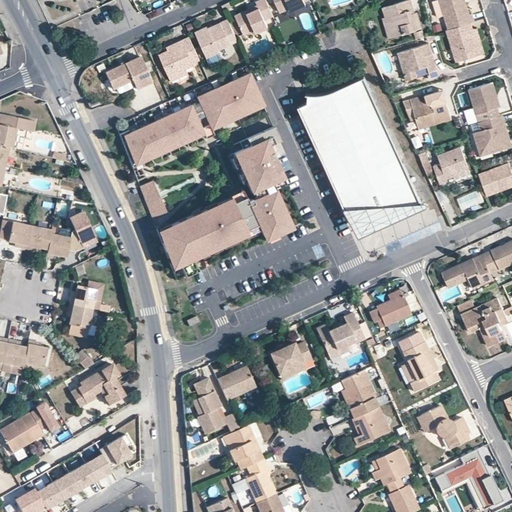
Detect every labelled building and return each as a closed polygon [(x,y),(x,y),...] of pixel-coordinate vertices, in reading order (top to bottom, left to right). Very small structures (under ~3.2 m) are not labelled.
[(77,0),(82,10),(93,6),(91,0),(77,0)] [(232,5),(229,0),(221,5),(223,9),(232,5)] [(254,31),(266,25),(263,19),(271,15),(265,0),(262,0),(256,4),(257,6),(245,11),(244,9),(244,8),(233,13),(242,34),(253,29),(254,31)] [(273,0),(278,11),(288,7),(289,10),(304,3),(302,0),(273,0)] [(415,11),(413,12),(410,13),(409,9),(412,8),(408,0),(406,0),(390,5),(394,15),(398,13),(402,23),(399,24),(402,33),(421,27),(415,11)] [(433,0),(431,1),(436,16),(442,14),(438,0),(433,0)] [(460,0),(438,0),(442,14),(447,28),(470,21),(474,20),(472,13),(469,14),(465,3),(462,4),(460,0)] [(396,35),(402,33),(399,24),(402,23),(398,13),(394,15),(390,16),(396,35)] [(207,29),(206,26),(205,24),(194,30),(208,62),(220,57),(216,49),(236,39),(226,17),(210,25),(211,27),(207,29)] [(445,29),(454,60),(480,53),(472,28),(470,21),(447,28),(445,29)] [(484,52),(477,27),(472,28),(480,53),(484,52)] [(192,65),(191,64),(190,59),(197,56),(188,36),(179,41),(181,45),(167,51),(158,55),(166,72),(183,64),(192,65)] [(179,41),(165,47),(167,51),(181,45),(179,41)] [(396,52),(405,79),(416,75),(414,69),(427,65),(428,71),(436,69),(428,42),(396,52)] [(127,81),(130,80),(134,88),(150,81),(138,55),(103,71),(111,88),(114,87),(127,81)] [(185,69),(183,64),(166,72),(168,76),(185,69)] [(132,166),(204,133),(195,113),(203,109),(211,128),(223,123),(263,105),(261,101),(262,100),(249,72),(248,72),(196,96),(198,100),(199,102),(191,106),(190,103),(128,131),(127,128),(118,132),(132,166)] [(407,197),(414,194),(367,80),(337,92),(334,94),(329,96),(324,97),(321,97),(317,98),(314,98),(310,97),(309,97),(310,106),(301,110),(319,155),(323,154),(329,168),(326,168),(353,224),(367,220),(369,225),(421,210),(417,201),(410,204),(407,197)] [(118,92),(130,87),(127,81),(114,87),(116,92),(118,92)] [(467,89),(474,113),(478,112),(480,120),(497,115),(495,107),(499,105),(492,81),(467,89)] [(426,100),(443,95),(441,88),(424,93),(426,100)] [(424,93),(402,101),(410,120),(415,119),(427,124),(451,117),(445,99),(443,95),(426,100),(424,93)] [(223,123),(232,143),(246,136),(241,125),(240,122),(265,111),(263,105),(223,123)] [(204,133),(206,137),(214,134),(211,128),(203,109),(195,113),(204,133)] [(511,144),(502,113),(497,115),(480,120),(482,128),(485,128),(491,150),(511,144)] [(0,145),(8,147),(11,147),(15,130),(31,133),(33,122),(0,115),(0,145)] [(415,119),(418,127),(427,124),(415,119)] [(197,269),(192,258),(258,228),(263,239),(291,227),(273,188),(285,183),(275,160),(273,157),(268,144),(273,142),(279,139),(273,125),(246,136),(232,143),(223,147),(240,186),(245,184),(249,191),(251,190),(253,197),(252,198),(254,201),(251,202),(249,198),(245,199),(241,191),(169,223),(175,235),(164,240),(161,242),(175,279),(197,269)] [(482,128),(473,131),(480,154),(491,150),(485,128),(482,128)] [(132,166),(133,170),(206,137),(204,133),(132,166)] [(273,157),(279,155),(273,142),(268,144),(273,157)] [(434,166),(439,181),(447,178),(446,176),(453,174),(469,167),(461,146),(438,155),(441,163),(434,166)] [(48,152),(49,157),(61,160),(61,154),(48,152)] [(329,168),(323,154),(319,155),(326,168),(329,168)] [(511,179),(511,170),(509,162),(479,173),(487,194),(508,186),(507,182),(511,179)] [(455,177),(470,171),(469,167),(453,174),(455,177)] [(164,209),(151,179),(139,184),(142,193),(145,200),(149,210),(153,208),(155,213),(164,209)] [(73,200),(75,192),(65,190),(63,197),(73,200)] [(417,201),(414,194),(407,197),(410,204),(417,201)] [(94,238),(80,211),(66,218),(73,230),(70,232),(70,237),(67,250),(74,252),(82,248),(80,245),(94,238)] [(31,225),(2,219),(0,228),(0,238),(8,240),(7,241),(14,243),(13,247),(26,249),(31,225)] [(367,220),(353,224),(355,229),(369,225),(367,220)] [(175,235),(169,223),(159,228),(164,240),(175,235)] [(31,225),(26,249),(39,252),(39,248),(46,249),(50,232),(50,229),(31,225)] [(46,249),(45,257),(58,259),(59,256),(65,257),(67,250),(70,237),(50,232),(46,249)] [(96,241),(94,238),(80,245),(82,248),(96,241)] [(509,264),(511,263),(511,239),(505,243),(506,245),(501,247),(500,245),(482,253),(491,272),(509,264)] [(468,276),(473,288),(494,278),(491,272),(482,253),(473,257),(474,260),(469,262),(468,260),(442,271),(449,287),(458,283),(457,281),(468,276)] [(86,286),(96,289),(91,309),(97,310),(101,285),(87,282),(86,286)] [(76,284),(71,304),(91,309),(96,289),(86,286),(76,284)] [(398,288),(387,293),(389,300),(401,294),(398,288)] [(376,320),(380,318),(384,324),(409,313),(401,294),(389,300),(375,306),(376,308),(368,311),(372,320),(375,318),(376,320)] [(479,328),(487,345),(506,336),(502,328),(500,329),(498,324),(508,320),(505,314),(511,310),(511,309),(510,305),(503,309),(497,296),(474,307),(470,299),(457,305),(461,313),(469,332),(479,328)] [(71,304),(67,324),(65,335),(84,338),(86,327),(87,328),(91,309),(71,304)] [(364,338),(352,311),(343,315),(345,322),(339,325),(337,329),(333,327),(318,334),(324,347),(330,348),(333,347),(341,351),(347,348),(346,344),(353,341),(354,343),(364,338)] [(196,316),(186,321),(188,326),(199,322),(196,316)] [(419,331),(398,340),(403,350),(402,350),(406,359),(400,361),(413,392),(438,380),(434,372),(438,371),(424,340),(419,331)] [(6,343),(2,363),(7,363),(19,366),(22,367),(23,363),(26,347),(17,345),(17,341),(7,338),(6,343)] [(311,358),(303,341),(294,345),(292,342),(284,346),(277,349),(269,352),(278,373),(302,362),(311,358)] [(47,347),(27,343),(26,347),(23,363),(42,367),(47,347)] [(324,347),(329,359),(348,350),(347,348),(341,351),(333,347),(330,348),(324,347)] [(74,357),(84,369),(93,363),(81,350),(74,357)] [(304,367),(302,362),(278,373),(280,378),(304,367)] [(77,390),(86,404),(96,398),(95,397),(102,393),(109,406),(125,397),(115,380),(118,378),(111,366),(79,385),(81,387),(77,390)] [(241,391),(255,385),(247,368),(236,372),(234,370),(215,378),(225,398),(241,391)] [(362,371),(339,382),(342,390),(347,399),(343,401),(352,419),(365,413),(377,407),(374,398),(362,371)] [(215,408),(220,405),(207,377),(192,383),(198,396),(195,397),(203,412),(199,414),(196,415),(203,433),(222,424),(221,420),(215,408)] [(77,390),(72,393),(81,407),(86,404),(77,390)] [(339,392),(343,401),(347,399),(342,390),(339,392)] [(511,394),(503,398),(511,418),(511,394)] [(195,397),(191,399),(199,414),(203,412),(195,397)] [(37,409),(30,413),(40,430),(47,426),(50,432),(58,427),(44,402),(36,407),(37,409)] [(440,404),(416,416),(423,431),(435,426),(435,427),(435,430),(436,432),(438,435),(440,436),(443,436),(449,447),(469,437),(466,433),(469,431),(462,416),(452,420),(449,419),(447,418),(440,404)] [(389,432),(377,407),(365,413),(352,419),(350,420),(354,428),(357,426),(362,436),(358,437),(353,440),(356,447),(389,432)] [(0,430),(12,449),(33,437),(35,440),(43,435),(40,430),(30,413),(0,430)] [(233,415),(221,420),(222,424),(226,423),(230,433),(239,429),(233,415)] [(236,461),(240,470),(246,468),(263,460),(258,450),(255,451),(250,441),(253,439),(247,425),(239,429),(230,433),(225,435),(230,444),(226,446),(233,462),(236,461)] [(99,450),(101,454),(109,467),(130,454),(126,446),(130,444),(125,435),(99,450)] [(221,437),(226,446),(230,444),(225,435),(221,437)] [(12,449),(13,452),(35,440),(33,437),(12,449)] [(250,441),(255,451),(258,450),(253,439),(250,441)] [(500,498),(476,446),(458,455),(462,461),(434,475),(440,488),(466,475),(468,477),(482,507),(500,498)] [(408,474),(397,450),(374,461),(378,471),(375,472),(371,474),(374,482),(378,480),(381,486),(385,485),(398,479),(408,474)] [(111,471),(109,467),(101,454),(85,463),(95,480),(111,471)] [(245,479),(256,503),(275,495),(265,474),(264,471),(267,469),(263,460),(246,468),(250,477),(245,479)] [(78,490),(95,480),(85,463),(84,463),(68,472),(78,490)] [(62,499),(78,490),(68,472),(52,482),(62,499)] [(466,475),(440,488),(441,490),(468,477),(466,475)] [(391,506),(394,511),(414,511),(417,511),(406,487),(402,489),(398,479),(385,485),(389,495),(394,504),(391,506)] [(57,502),(62,499),(52,482),(36,491),(43,504),(54,498),(57,502)] [(140,486),(143,491),(149,488),(147,482),(140,486)] [(36,508),(43,504),(36,491),(34,488),(14,499),(21,511),(34,504),(36,508)] [(256,503),(255,504),(259,511),(289,511),(287,506),(282,509),(275,495),(256,503)] [(231,511),(226,500),(211,507),(213,511),(231,511)]
